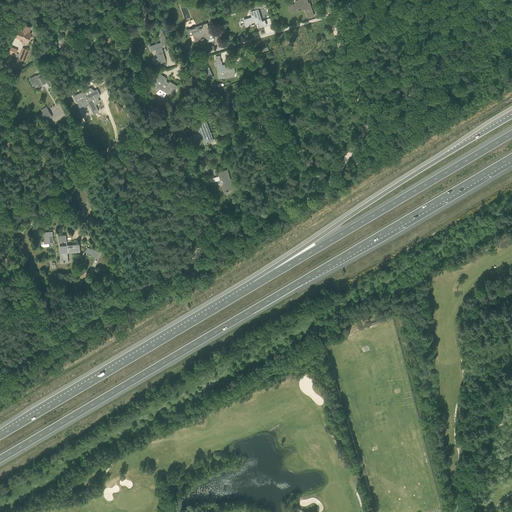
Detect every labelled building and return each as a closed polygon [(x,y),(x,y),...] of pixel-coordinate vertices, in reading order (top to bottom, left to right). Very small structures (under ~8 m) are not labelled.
[(312,12),(309,3),(308,3),(307,0),(299,0),(295,1),(296,4),(291,5),(293,12),(299,10),(299,11),(302,10),(302,9),(305,8),(306,14),(308,18),(314,16),(312,12)] [(251,25),(254,24),(258,23),(260,27),(263,26),(258,10),(250,12),(251,18),(243,20),(246,27),(251,25)] [(187,30),(187,31),(189,36),(192,34),(195,41),(200,39),(201,40),(203,39),(203,38),(206,37),(207,39),(208,42),(214,40),(212,34),(211,34),(207,23),(187,30)] [(22,30),(19,29),(16,37),(27,42),(28,39),(30,40),(31,37),(29,36),(30,34),(28,33),(30,29),(23,26),(22,30)] [(64,38),(57,41),(60,48),(64,46),(65,48),(68,46),(65,40),(69,38),(70,38),(64,27),(59,29),(64,38)] [(161,47),(162,47),(161,43),(149,46),(151,51),(155,49),(158,58),(153,59),(155,64),(165,61),(161,47)] [(18,58),(25,61),(29,50),(22,48),(18,58)] [(221,61),(215,62),(215,66),(217,66),(218,77),(222,76),(222,79),(230,78),(229,73),(234,73),(234,70),(233,65),(227,66),(224,66),(225,67),(222,67),(221,61)] [(29,79),(33,87),(37,85),(40,83),(41,85),(46,82),(49,87),(52,85),(42,69),(39,71),(40,73),(36,76),(35,75),(29,79)] [(159,89),(171,96),(177,86),(169,81),(168,83),(163,80),(165,77),(162,75),(160,77),(157,75),(155,79),(154,79),(152,83),(156,85),(153,89),(158,92),(159,89)] [(85,91),(74,96),(77,102),(79,106),(80,109),(89,104),(93,114),(98,112),(95,105),(92,100),(97,97),(100,96),(97,89),(94,91),(87,94),(85,91)] [(41,110),(46,119),(51,116),(46,107),(41,110)] [(59,116),(53,119),(59,130),(65,127),(59,116)] [(202,139),(204,144),(206,143),(206,144),(208,143),(211,142),(210,140),(213,140),(206,122),(197,125),(200,132),(193,135),(194,139),(202,137),(202,139)] [(202,164),(204,170),(211,168),(209,162),(202,164)] [(222,187),(224,192),(233,189),(227,170),(218,172),(220,180),(213,182),(215,186),(222,184),(223,187),(222,187)] [(53,243),(52,232),(43,233),(44,244),(53,243)] [(58,246),(60,262),(63,262),(64,262),(67,261),(66,252),(67,252),(67,253),(79,251),(79,244),(74,245),(58,246)] [(87,247),(85,251),(98,257),(100,252),(87,247)]
